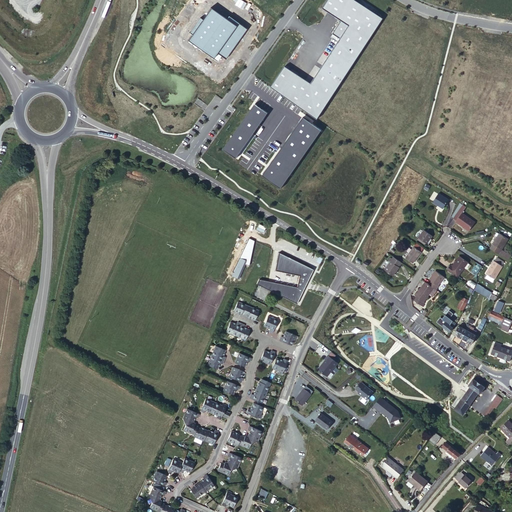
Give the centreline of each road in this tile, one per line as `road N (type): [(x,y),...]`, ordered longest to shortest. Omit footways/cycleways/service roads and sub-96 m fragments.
road 1 (secondary): [(47,170),(41,301),(0,508)]
road 2 (residential): [(208,511),(181,499),(179,485),(211,463),(263,341)]
road 3 (unclassified): [(182,163),(300,0)]
road 4 (tertiary): [(182,163),(348,266)]
road 5 (residential): [(245,511),(301,353)]
road 6 (tertiary): [(397,302),(491,374),(510,376)]
road 7 (track): [(402,164),(415,155),(511,203)]
